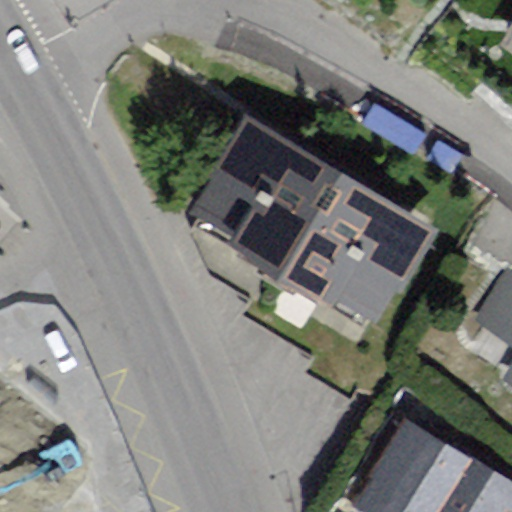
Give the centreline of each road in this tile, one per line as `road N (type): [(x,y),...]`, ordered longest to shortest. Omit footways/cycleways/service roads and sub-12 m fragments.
road 1 (residential): [(0,33),(228,7),(511,180)]
road 2 (tertiary): [(217,511),(83,183),(0,42)]
